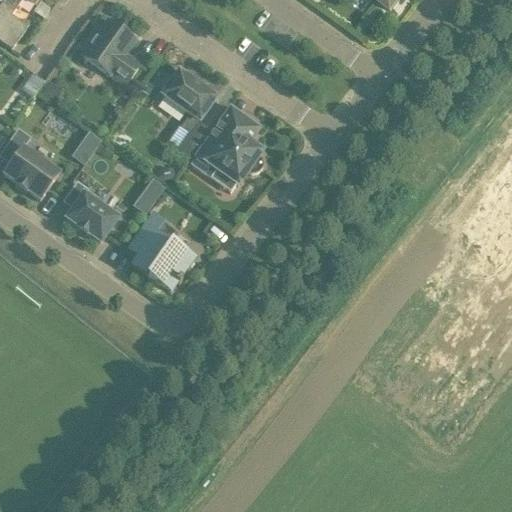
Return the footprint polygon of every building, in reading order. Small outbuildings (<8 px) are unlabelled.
[(5,0),(0,7),(0,45),(11,53),(27,30),(11,18),(24,1),(34,8),(40,0),(5,0)] [(400,0),(372,0),(390,14),(400,0)] [(49,12),(40,5),(33,15),(43,22),(49,12)] [(107,25),(82,60),(109,79),(109,78),(125,89),(140,68),(124,57),(134,44),(107,25)] [(215,101),(178,75),(161,98),(189,118),(180,130),(189,137),(177,154),(189,162),(206,139),(194,131),(215,101)] [(258,132),(230,111),(190,168),(209,182),(215,173),(237,189),(246,176),(251,178),(255,178),(259,176),(262,172),(262,167),(261,163),(258,160),(261,155),(248,146),(258,132)] [(30,141),(17,132),(0,156),(0,160),(10,168),(3,177),(16,187),(15,188),(25,196),(26,194),(39,203),(58,177),(22,152),(30,141)] [(86,135),(70,158),(82,167),(99,143),(86,135)] [(135,206),(148,214),(163,189),(150,181),(135,206)] [(87,193),(76,186),(62,205),(72,212),(65,222),(78,231),(77,232),(87,238),(87,237),(100,246),(117,222),(84,198),(87,193)] [(163,224),(152,217),(128,251),(137,258),(130,268),(143,277),(144,277),(147,279),(147,280),(170,296),(176,287),(178,289),(181,284),(179,283),(193,263),(155,236),(163,224)]
